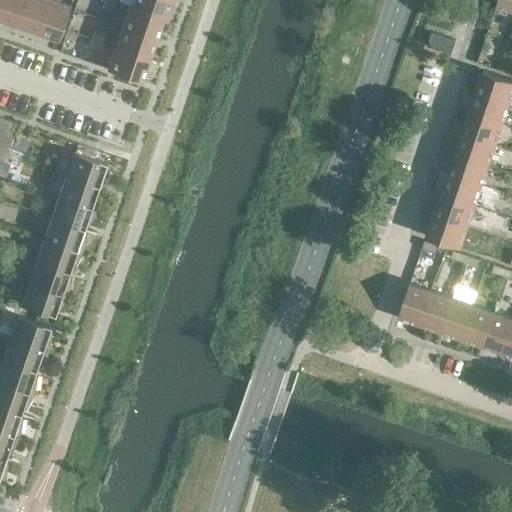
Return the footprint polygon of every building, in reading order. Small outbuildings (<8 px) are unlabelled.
[(24,0),(1,0),(0,4),(0,20),(16,25),(24,0)] [(48,0),(24,0),(16,25),(37,33),(48,0)] [(70,6),(53,0),(48,0),(37,33),(58,40),(70,6)] [(117,2),(111,0),(104,0),(102,6),(114,10),(117,2)] [(173,0),(134,0),(133,6),(129,5),(128,6),(167,19),(173,0)] [(511,0),(498,0),(497,4),(511,9),(511,0)] [(167,19),(128,6),(121,27),(155,39),(162,18),(167,20),(167,19)] [(501,23),(492,20),(488,32),(496,35),(501,23)] [(155,39),(121,27),(114,47),(148,59),(155,39)] [(94,30),(91,39),(103,43),(106,35),(94,30)] [(456,40),(432,32),(428,45),(452,53),(456,40)] [(103,43),(91,39),(88,47),(100,51),(103,43)] [(148,59),(114,47),(107,68),(141,80),(148,59)] [(511,97),(511,79),(483,70),(476,90),(511,102),(511,97)] [(511,102),(476,90),(469,111),(504,123),(511,102)] [(504,123),(469,111),(462,132),(496,143),(504,123)] [(20,124),(0,116),(0,131),(15,136),(20,124)] [(15,136),(0,131),(0,144),(11,149),(12,147),(15,136)] [(496,143),(462,132),(455,152),(489,164),(496,143)] [(78,143),(75,152),(95,158),(97,150),(78,143)] [(11,149),(0,144),(0,159),(7,162),(9,154),(11,149)] [(23,151),(12,147),(11,149),(9,154),(20,158),(23,151)] [(73,151),(66,173),(99,185),(101,180),(103,182),(113,165),(95,158),(75,152),(73,151)] [(489,164),(455,152),(448,173),(482,185),(489,164)] [(7,162),(18,165),(20,158),(9,154),(7,162)] [(99,185),(66,173),(58,195),(98,209),(101,190),(98,190),(99,185)] [(482,185),(448,173),(441,194),(475,206),(482,185)] [(475,206),(441,194),(434,215),(468,227),(475,206)] [(98,209),(58,195),(51,217),(84,228),(86,223),(89,225),(98,209)] [(468,227),(434,215),(427,236),(461,248),(468,227)] [(84,228),(51,217),(44,238),(83,252),(86,233),(83,233),(84,228)] [(83,252),(44,238),(36,260),(70,271),(71,266),(74,268),(83,252)] [(438,245),(425,240),(423,248),(435,252),(438,245)] [(467,255),(454,250),(451,258),(464,262),(467,255)] [(480,259),(467,255),(464,262),(478,267),(480,259)] [(70,271),(36,260),(29,281),(68,295),(71,276),(68,276),(70,271)] [(508,269),(494,264),(492,272),(505,276),(508,269)] [(68,295),(29,281),(21,304),(55,315),(56,310),(59,311),(68,295)] [(429,290),(410,283),(399,317),(418,324),(429,290)] [(450,297),(429,290),(418,324),(439,331),(450,297)] [(471,304),(450,297),(439,331),(460,338),(471,304)] [(492,311),(471,304),(460,338),(480,345),(492,311)] [(511,320),(511,317),(492,311),(480,345),(501,352),(511,320)] [(18,315),(10,337),(49,350),(52,332),(49,331),(51,326),(18,315)] [(511,320),(501,352),(511,355),(511,320)] [(49,350),(10,337),(3,358),(36,370),(38,365),(40,367),(49,350)] [(36,370),(3,358),(0,366),(0,381),(35,393),(38,375),(34,375),(36,370)] [(35,393),(0,381),(0,405),(21,413),(23,408),(26,410),(35,393)] [(21,413),(0,405),(0,429),(20,437),(23,418),(20,418),(21,413)] [(20,437),(0,429),(0,453),(6,456),(8,451),(11,453),(20,437)]
